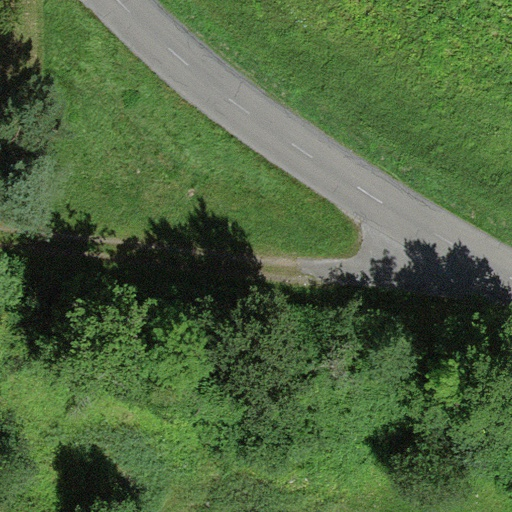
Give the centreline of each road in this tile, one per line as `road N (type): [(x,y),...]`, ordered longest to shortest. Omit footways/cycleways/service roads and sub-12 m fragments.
road 1 (tertiary): [(117,0),(218,90),(312,158),(511,277)]
road 2 (track): [(457,248),(410,266),(280,272),(0,233)]
